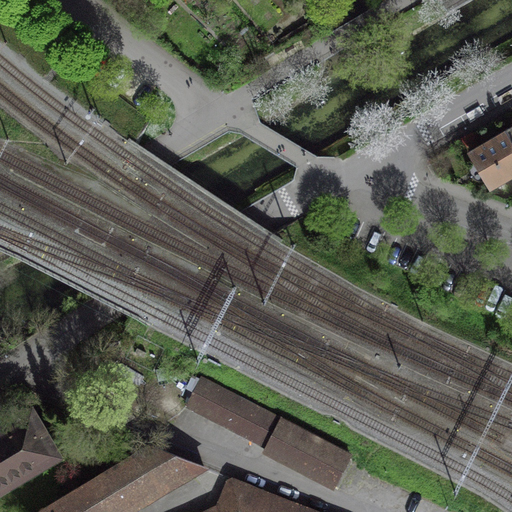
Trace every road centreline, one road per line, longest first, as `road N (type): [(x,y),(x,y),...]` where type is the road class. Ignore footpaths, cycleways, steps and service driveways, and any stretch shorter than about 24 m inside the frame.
road 1 (residential): [(69,0),(220,109),(0,236)]
road 2 (residential): [(0,373),(373,165)]
road 3 (residential): [(373,165),(511,80)]
road 4 (residential): [(511,230),(411,192),(373,165)]
